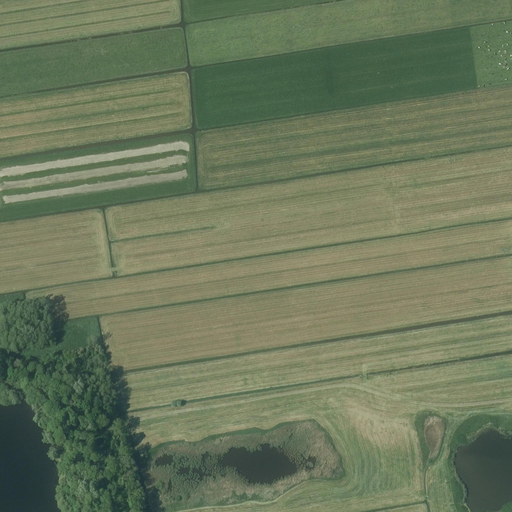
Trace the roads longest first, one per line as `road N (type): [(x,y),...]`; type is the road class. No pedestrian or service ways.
road 1 (track): [(123,511),(109,466),(110,433),(144,411),(337,379),(413,401),(511,395)]
road 2 (track): [(110,433),(62,388),(7,366),(7,354)]
